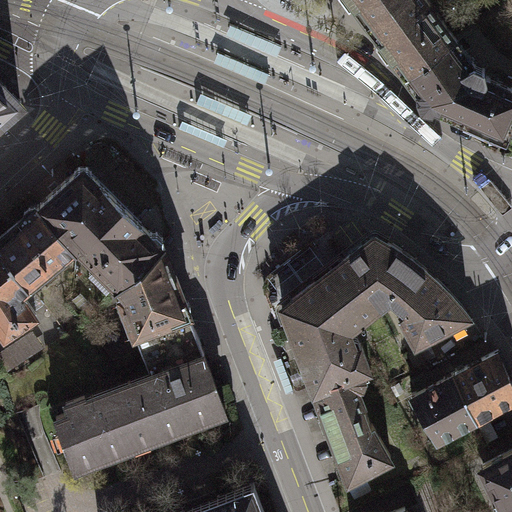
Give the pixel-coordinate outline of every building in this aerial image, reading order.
[(351,0),(361,12),(367,21),(395,0),(351,0)] [(428,0),(395,0),(367,21),(372,28),(405,73),(430,55),(455,35),(428,0)] [(430,55),(405,73),(421,94),(418,96),(422,106),(433,108),(434,105),(506,136),(511,123),(511,86),(487,76),(486,67),(475,62),(455,35),(430,55)] [(0,116),(17,101),(0,83),(0,116)] [(95,260),(117,282),(141,263),(163,243),(163,235),(157,229),(151,229),(150,230),(92,172),(92,168),(88,164),(79,164),(75,168),(75,172),(40,203),(77,246),(91,260),(95,260)] [(77,246),(40,203),(37,206),(36,204),(29,205),(24,209),(24,214),(25,215),(0,236),(0,246),(30,285),(77,246)] [(397,245),(376,231),(347,254),(384,303),(392,297),(406,309),(402,314),(415,340),(470,313),(451,291),(427,268),(416,259),(397,245)] [(135,331),(141,348),(196,328),(189,311),(189,310),(190,307),(191,303),(190,300),(187,298),(184,297),(163,243),(141,263),(117,282),(124,291),(121,296),(135,331)] [(0,325),(5,333),(37,311),(23,291),(30,285),(0,246),(0,325)] [(355,324),(384,303),(347,254),(283,303),(314,386),(362,368),(362,369),(370,366),(361,343),(357,345),(352,331),(350,331),(349,328),(354,323),(355,324)] [(141,348),(150,372),(205,352),(196,328),(141,348)] [(511,400),(511,378),(499,349),(455,371),(478,418),(511,400)] [(205,352),(150,372),(153,379),(89,403),(86,393),(66,401),(69,411),(56,416),(75,466),(97,458),(94,452),(111,446),(113,452),(134,444),(132,438),(148,432),(150,438),(171,430),(169,424),(185,418),(187,424),(209,416),(207,410),(224,404),(205,352)] [(314,386),(349,477),(391,456),(373,423),(371,423),(364,405),(364,404),(358,387),(363,385),(366,378),(362,369),(362,368),(314,386)] [(455,371),(412,393),(438,438),(478,418),(455,371)] [(509,511),(511,511),(511,510),(511,449),(483,464),(506,511),(509,511)] [(265,511),(254,481),(173,511),(265,511)]
